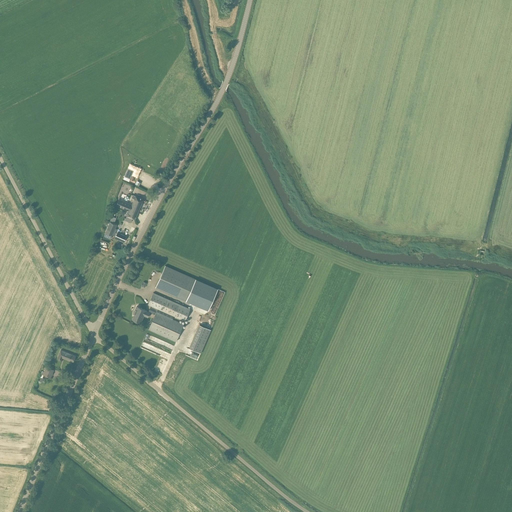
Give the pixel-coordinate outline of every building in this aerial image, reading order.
[(127,168),(124,175),(130,177),(132,170),(127,168)] [(127,207),(126,210),(129,211),(125,220),(130,222),(132,218),(135,219),(144,200),(141,198),(140,198),(136,196),(133,195),(132,198),(134,199),(133,201),(132,205),(126,202),(125,206),(127,207)] [(117,206),(126,210),(127,207),(125,206),(126,202),(120,199),(117,206)] [(110,222),(105,232),(111,235),(116,225),(110,222)] [(117,232),(114,237),(124,241),(126,236),(117,232)] [(205,283),(165,265),(155,287),(195,305),(205,283)] [(205,283),(195,305),(208,311),(218,289),(205,283)] [(149,329),(176,341),(184,324),(171,319),(172,315),(184,320),(190,309),(153,293),(148,304),(152,306),(152,308),(150,307),(149,311),(152,313),(155,314),(149,329)] [(146,310),(137,306),(134,312),(136,312),(133,319),(141,323),(144,315),(148,317),(150,313),(146,311),(146,310)] [(211,330),(200,325),(189,348),(201,353),(211,330)] [(144,339),(141,348),(151,352),(153,352),(156,353),(159,353),(158,347),(159,347),(159,342),(156,342),(156,340),(154,344),(154,346),(149,344),(147,343),(148,341),(144,339)] [(76,356),(60,350),(57,358),(61,360),(62,358),(73,362),(76,356)] [(159,359),(154,371),(161,374),(166,362),(159,359)] [(54,370),(46,366),(42,374),(51,378),(54,370)]
